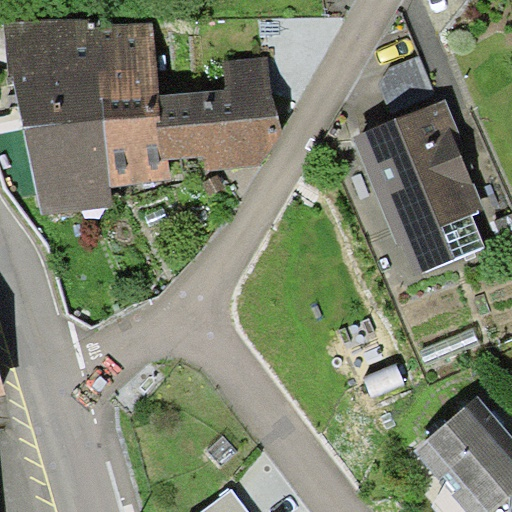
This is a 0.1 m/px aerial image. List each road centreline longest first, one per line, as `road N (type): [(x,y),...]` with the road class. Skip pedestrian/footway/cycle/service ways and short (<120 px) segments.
road 1 (residential): [(179,315),(292,166),(385,0)]
road 2 (residential): [(342,511),(179,315)]
road 3 (tertiary): [(61,404),(0,241)]
road 4 (residential): [(61,404),(179,315)]
